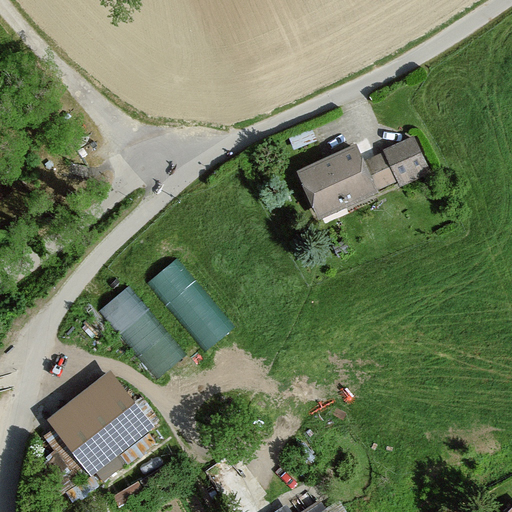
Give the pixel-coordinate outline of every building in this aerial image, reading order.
[(432,172),(416,138),(386,152),(387,154),(367,163),(360,147),(302,173),(322,216),(401,181),(403,185),(432,172)] [(178,260),(149,283),(208,352),(236,327),(178,260)] [(131,286),(100,312),(157,379),(187,354),(131,286)] [(109,375),(50,420),(89,470),(148,424),(109,375)] [(290,511),(287,506),(276,511),(326,511),(320,501),(303,511),(290,511)]
